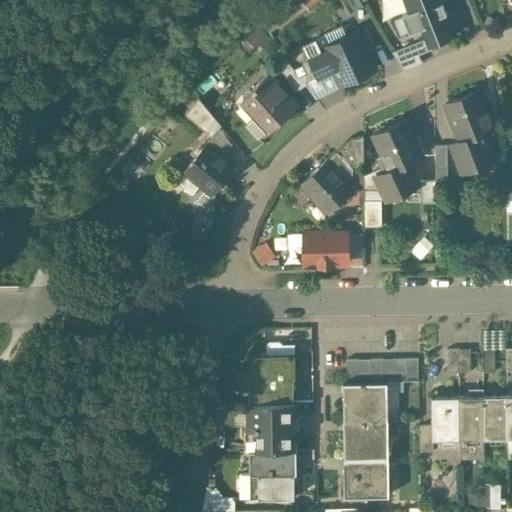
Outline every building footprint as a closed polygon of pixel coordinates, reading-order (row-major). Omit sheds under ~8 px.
[(363,5),(359,0),(341,0),(350,14),(363,5)] [(440,0),(437,0),(402,14),(410,32),(423,27),(430,44),(454,34),(440,0)] [(261,24),(249,37),(264,50),(276,37),(261,24)] [(363,27),(324,46),(333,67),(341,83),(375,67),(364,42),(369,40),(363,27)] [(315,38),(284,53),(285,54),(298,73),(299,75),(315,67),(318,74),(333,67),(324,46),(320,48),(315,38)] [(289,80),(298,73),(285,54),(275,61),(289,80)] [(297,104),(268,73),(252,87),(253,88),(243,97),(270,128),(297,104)] [(492,129),(477,90),(446,102),(460,140),(461,141),(483,132),(492,129)] [(218,120),(199,96),(185,113),(209,132),(218,120)] [(406,118),(373,133),(382,153),(375,156),(380,167),(382,171),(383,173),(408,161),(422,155),(406,118)] [(483,132),(461,141),(460,140),(451,144),(461,171),(494,159),(483,132)] [(352,137),(326,159),(345,180),(363,163),(363,135),(352,137)] [(205,143),(184,169),(211,192),(233,166),(233,165),(232,166),(222,158),(223,158),(205,143)] [(447,191),(447,144),(435,144),(435,191),(447,191)] [(345,180),(326,159),(301,181),(326,210),(352,188),(345,180)] [(408,161),(383,173),(382,171),(375,175),(383,193),(416,177),(408,161)] [(380,167),(364,174),(364,199),(381,199),(383,193),(375,175),(382,171),(380,167)] [(434,180),(420,180),(421,202),(435,202),(434,180)] [(381,199),(364,199),(364,225),(381,225),(381,199)] [(347,231),(304,231),(304,262),(347,262),(347,231)] [(263,262),(277,255),(270,239),(255,247),(263,262)] [(458,348),(446,348),(447,371),(459,371),(458,348)] [(470,348),(458,348),(459,371),(470,371),(470,348)] [(494,348),(482,348),(483,371),(494,371),(494,348)] [(292,353),(250,353),(251,377),(257,377),(257,401),(293,401),(292,353)] [(406,358),(406,357),(394,358),(395,381),(406,381),(407,380),(406,358)] [(418,380),(418,357),(406,358),(407,380),(418,380)] [(358,358),(347,358),(347,381),(359,381),(358,358)] [(370,358),(359,358),(358,358),(359,381),(371,381),(371,358),(370,358)] [(383,381),(382,358),(371,358),(371,381),(383,381)] [(395,381),(394,358),(383,358),(382,358),(383,381),(387,381),(395,381)] [(347,381),(343,382),(343,419),(387,419),(387,381),(383,381),(371,381),(359,381),(347,381)] [(446,397),(446,396),(431,396),(431,424),(432,438),(433,438),(459,438),(459,395),(452,396),(452,397),(446,397)] [(483,395),(459,395),(459,438),(483,437),(483,395)] [(507,437),(506,395),(483,395),(483,437),(507,437)] [(257,401),(251,401),(251,425),(257,425),(257,449),(293,448),(293,401),(257,401)] [(387,419),(343,419),(344,457),(388,457),(387,419)] [(431,424),(419,424),(420,450),(433,450),(433,438),(432,438),(431,424)] [(257,449),(251,449),(252,472),(252,473),(258,473),(258,497),(294,496),(293,448),(257,449)] [(388,457),(344,457),(344,495),(388,495),(388,457)] [(252,473),(252,472),(240,472),(240,497),(253,497),(258,497),(258,473),(252,473)] [(489,481),(490,505),(500,504),(499,480),(489,481)]
